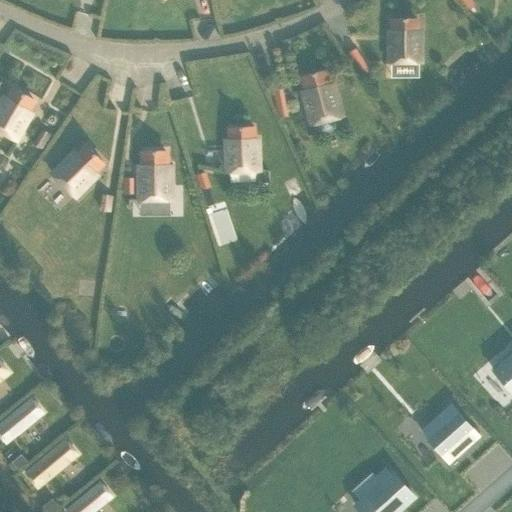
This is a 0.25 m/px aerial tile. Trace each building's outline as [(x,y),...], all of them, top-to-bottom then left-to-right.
[(394,19),(394,40),(389,40),(389,63),(420,63),(420,30),(415,30),(415,18),(394,19)] [(362,57),(352,63),(361,77),(371,72),(362,57)] [(304,75),(310,98),(305,99),(312,124),(342,116),(333,82),(328,84),(324,70),(304,75)] [(27,120),(22,117),(33,99),(15,88),(9,99),(4,96),(0,103),(0,131),(15,140),(27,120)] [(285,89),(272,91),(274,107),(287,105),(285,89)] [(231,127),(231,148),(226,149),(227,172),(258,171),(257,139),(252,139),(252,127),(231,127)] [(52,137),(42,130),(32,144),(42,151),(52,137)] [(91,180),(87,176),(102,161),(87,147),(79,155),(75,152),(52,174),(74,196),(91,180)] [(144,151),(144,174),(139,174),(139,200),(170,200),(170,165),(165,165),(165,151),(144,151)] [(206,172),(195,176),(201,192),(211,189),(206,172)] [(135,179),(123,178),(122,195),(134,196),(135,179)] [(113,198),(102,196),(99,212),(111,214),(113,198)] [(0,346),(9,340),(0,330),(0,346)] [(0,416),(44,380),(9,340),(0,346),(0,416)] [(511,353),(494,370),(511,391),(511,353)] [(80,421),(44,380),(0,416),(0,451),(18,472),(80,421)] [(456,410),(426,437),(449,462),(478,437),(456,410)] [(53,511),(114,462),(80,421),(18,472),(14,475),(45,511),(53,511)] [(138,511),(149,503),(114,462),(53,511),(138,511)] [(380,483),(355,505),(361,511),(396,511),(414,496),(392,472),(391,473),(385,467),(375,477),(380,483)]
